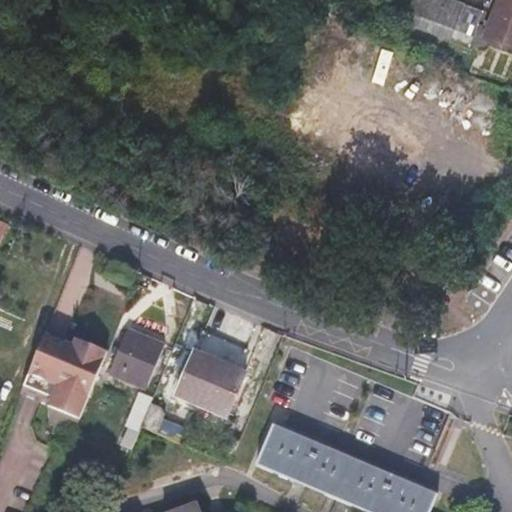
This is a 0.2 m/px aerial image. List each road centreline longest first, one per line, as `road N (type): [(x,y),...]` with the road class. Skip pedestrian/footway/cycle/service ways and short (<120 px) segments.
road 1 (residential): [(0,185),(235,292),(474,378)]
road 2 (residential): [(119,511),(228,477),(295,511)]
